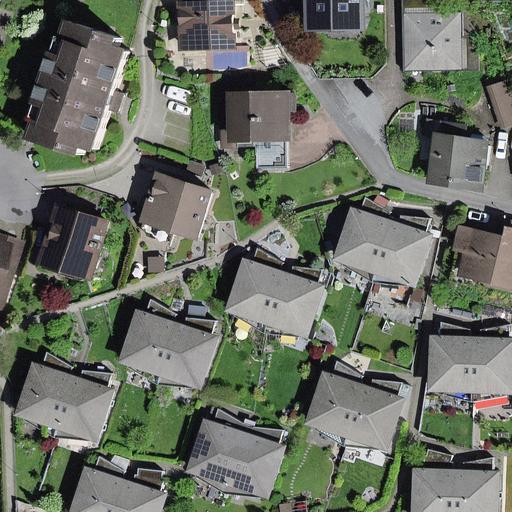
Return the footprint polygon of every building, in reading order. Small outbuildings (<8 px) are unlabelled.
[(227,6),(226,0),(188,0),(188,6),(185,7),(186,41),(212,40),(213,48),(236,48),(235,5),(227,6)] [(319,23),(360,22),(359,0),(310,0),(311,2),(313,2),(318,2),(319,23)] [(313,29),(366,28),(365,0),(359,0),(360,22),(319,23),(318,2),(313,2),(313,29)] [(462,14),(440,15),(439,0),(406,0),(408,70),(479,69),(478,39),(463,39),(462,14)] [(112,94),(117,96),(118,93),(132,52),(120,48),(123,39),(71,22),(64,42),(73,44),(68,58),(60,55),(55,54),(49,73),(55,75),(51,87),(45,85),(38,103),(43,105),(52,108),(48,122),(39,119),(32,139),(85,156),(88,147),(99,151),(113,110),(114,106),(109,104),(112,94)] [(186,49),(213,48),(212,40),(186,41),(186,49)] [(60,55),(68,58),(73,44),(64,42),(60,55)] [(45,85),(51,87),(55,75),(49,73),(45,85)] [(493,87),(500,108),(511,104),(511,93),(508,82),(493,87)] [(259,147),(259,169),(290,168),(290,111),(289,95),(251,96),(251,85),(224,86),(224,118),(237,118),(238,139),(259,139),(259,147)] [(126,95),(118,93),(117,96),(112,94),(109,104),(114,106),(113,110),(120,112),(126,95)] [(297,95),(289,95),(290,111),(297,111),(297,95)] [(507,127),(511,125),(511,104),(500,108),(507,127)] [(39,119),(48,122),(52,108),(43,105),(39,119)] [(259,139),(238,139),(237,118),(224,118),(225,148),(259,147),(259,139)] [(489,143),(465,140),(467,127),(430,121),(428,136),(441,138),(435,182),(482,189),(489,143)] [(200,238),(214,193),(162,176),(149,216),(177,225),(176,230),(200,238)] [(364,276),(375,282),(392,231),(387,229),(393,213),(367,198),(362,213),(356,211),(341,259),(347,261),(367,268),(364,276)] [(92,279),(110,223),(62,207),(47,255),(76,264),(72,279),(82,282),(92,279)] [(150,238),(171,244),(176,230),(177,225),(149,216),(145,229),(150,238)] [(433,237),(427,235),(432,219),(403,216),(398,233),(392,231),(375,282),(388,284),(391,276),(411,282),(417,284),(433,237)] [(511,222),(503,220),(500,236),(476,231),(466,273),(483,277),(511,283),(511,222)] [(476,231),(463,228),(451,282),(481,289),(483,277),(466,273),(476,231)] [(0,235),(0,246),(2,247),(0,252),(0,254),(16,259),(22,243),(0,235)] [(0,309),(16,259),(0,254),(0,252),(2,247),(0,246),(0,309)] [(285,282),(280,280),(285,264),(260,249),(254,264),(249,262),(233,310),(239,312),(259,319),(256,327),(268,334),(285,282)] [(42,269),(72,279),(76,264),(47,255),(42,269)] [(163,259),(152,259),(152,270),(163,270),(163,259)] [(345,265),(364,276),(367,268),(347,261),(345,265)] [(295,267),(290,284),(285,282),(268,334),(280,335),(283,327),(303,333),(309,335),(325,288),(320,286),(325,271),(325,270),(295,267)] [(325,288),(328,289),(333,274),(325,271),(320,286),(325,288)] [(410,287),(411,282),(391,276),(388,284),(410,287)] [(178,333),(173,332),(179,315),(153,300),(148,316),(142,314),(126,361),(133,363),(153,370),(150,378),(161,385),(178,333)] [(238,316),(256,327),(259,319),(239,312),(238,316)] [(189,318),(183,335),(178,333),(161,385),(174,386),(177,378),(197,385),(203,387),(219,339),(213,337),(218,322),(189,318)] [(462,399),(474,402),(476,348),(471,348),(472,330),(443,323),(443,339),(437,339),(435,389),(441,389),(462,390),(462,399)] [(482,348),(476,348),(474,402),(487,400),(488,391),(509,392),(511,392),(511,341),(511,342),(511,325),(482,331),(482,348)] [(302,337),(303,333),(283,327),(280,335),(302,337)] [(75,386),(70,385),(75,368),(50,353),(44,368),(39,367),(23,414),(49,423),(47,431),(57,438),(75,386)] [(336,440),(347,447),(364,395),(360,394),(365,377),(339,362),(334,378),(328,376),(313,423),(319,425),(339,432),(336,440)] [(131,367),(150,378),(153,370),(133,363),(131,367)] [(85,371),(79,388),(75,386),(57,438),(70,439),(73,431),(99,439),(115,392),(109,390),(115,374),(85,371)] [(195,389),(197,385),(177,378),(174,386),(195,389)] [(369,397),(364,395),(347,447),(360,448),(363,440),(383,446),(389,448),(405,401),(399,399),(404,384),(404,383),(375,380),(369,397)] [(405,401),(407,402),(412,387),(404,384),(399,399),(405,401)] [(441,394),(462,399),(462,390),(441,389),(441,394)] [(487,400),(508,396),(509,392),(488,391),(487,400)] [(286,431),(256,428),(250,444),(241,441),(246,424),(221,409),(215,425),(210,423),(194,471),(200,473),(264,494),(270,496),(286,448),(280,447),(286,431)] [(317,429),(336,440),(339,432),(319,425),(317,429)] [(382,450),(383,446),(363,440),(360,448),(382,450)] [(458,511),(460,481),(454,481),(455,463),(453,462),(454,456),(430,450),(429,456),(426,456),(426,472),(420,472),(418,511),(458,511)] [(119,511),(127,490),(122,489),(128,472),(102,457),(97,473),(91,471),(77,511),(119,511)] [(465,481),(460,481),(458,511),(498,511),(500,475),(494,475),(495,458),(465,463),(465,481)] [(132,492),(127,490),(119,511),(162,511),(167,496),(162,494),(167,479),(164,478),(165,472),(141,469),(140,476),(137,475),(132,492)] [(263,499),(264,494),(200,473),(198,477),(228,495),(263,499)]
